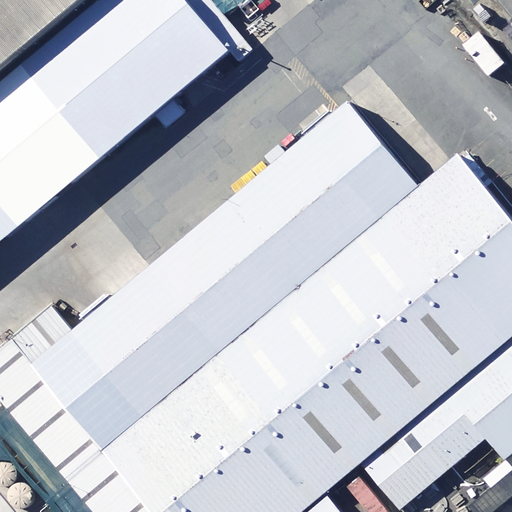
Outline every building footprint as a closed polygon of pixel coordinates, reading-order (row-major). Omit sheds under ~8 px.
[(123,0),(0,101),(0,252),(245,51),(203,0),(123,0)] [(0,0),(0,101),(123,0),(0,0)] [(417,197),(347,113),(34,371),(151,511),(319,511),(362,477),(511,353),(511,214),(465,158),(417,197)] [(0,402),(90,511),(151,511),(34,371),(16,348),(0,361),(0,402)] [(511,461),(511,353),(362,477),(390,511),(409,511),(482,452),(499,472),(511,461)]
